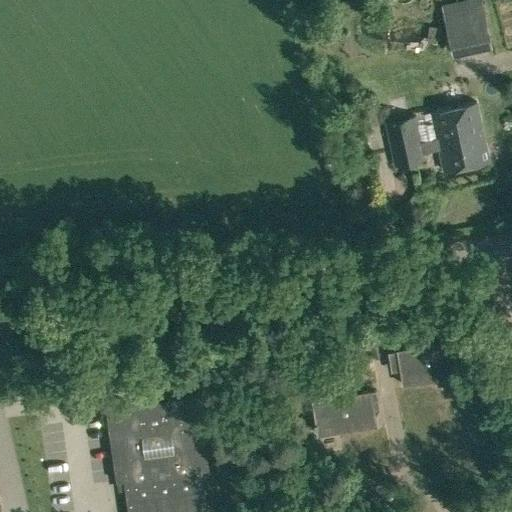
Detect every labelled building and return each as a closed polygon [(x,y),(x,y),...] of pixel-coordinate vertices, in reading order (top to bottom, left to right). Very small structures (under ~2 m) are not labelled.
[(459,0),(442,4),(450,42),(490,34),(483,0),(459,0)] [(439,148),(444,170),(489,160),(476,101),(431,111),(437,137),(420,141),(415,115),(388,120),(398,163),(424,158),(422,151),(439,148)] [(399,363),(402,384),(460,375),(455,340),(397,349),(397,350),(388,351),(390,365),(399,363)] [(467,364),(471,389),(493,385),(489,360),(467,364)] [(139,378),(141,387),(168,384),(166,374),(139,378)] [(375,390),(370,390),(312,399),(317,433),(375,424),(372,404),(377,403),(375,390)] [(123,480),(127,511),(186,511),(206,509),(200,469),(207,468),(197,395),(105,408),(116,481),(123,480)] [(58,461),(59,477),(77,476),(76,460),(58,461)]
